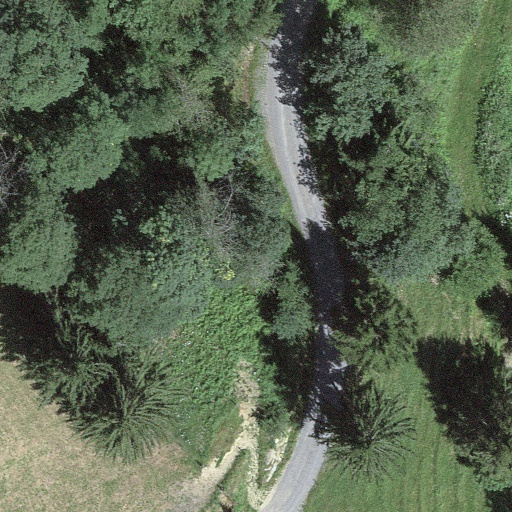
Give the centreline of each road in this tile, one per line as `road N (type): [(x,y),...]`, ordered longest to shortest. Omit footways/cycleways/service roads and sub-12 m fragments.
road 1 (track): [(281,511),(312,448),(336,321),(323,232),(282,110),(284,41),(304,0)]
road 2 (track): [(511,247),(480,164),(472,71),(484,0)]
